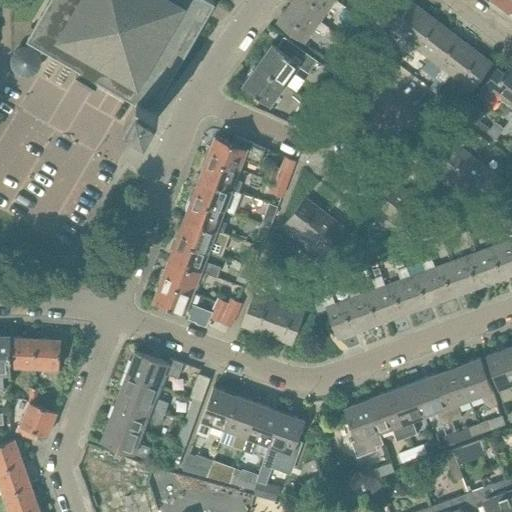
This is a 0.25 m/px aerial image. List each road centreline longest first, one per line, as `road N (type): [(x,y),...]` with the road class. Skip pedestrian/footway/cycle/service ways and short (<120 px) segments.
road 1 (residential): [(113,313),(307,381),(511,311)]
road 2 (residential): [(113,313),(194,97),(267,0)]
road 3 (residential): [(74,511),(58,467),(113,313)]
